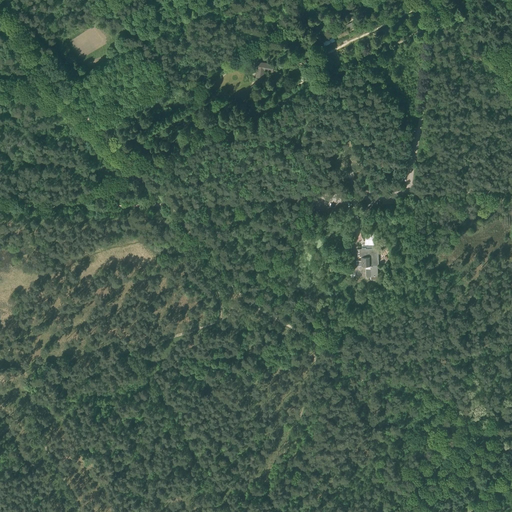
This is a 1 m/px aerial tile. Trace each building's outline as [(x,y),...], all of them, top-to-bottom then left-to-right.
[(347,30),(335,36),(337,40),(349,34),(347,30)] [(335,36),(322,43),(324,47),(337,40),(335,36)] [(256,77),(263,78),(264,70),(272,71),(273,65),(257,62),(256,69),(257,69),(256,77)] [(370,257),(371,265),(377,265),(379,265),(378,248),(366,248),(366,247),(362,247),(362,248),(357,249),(357,256),(361,256),(361,257),(370,257)] [(361,257),(361,260),(362,265),(366,265),(370,265),(371,265),(370,257),(361,257)]
